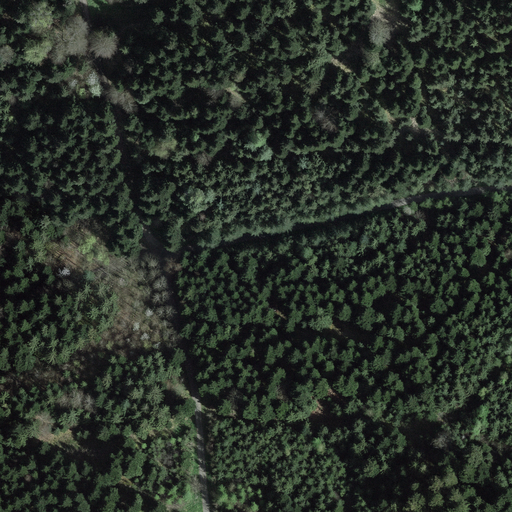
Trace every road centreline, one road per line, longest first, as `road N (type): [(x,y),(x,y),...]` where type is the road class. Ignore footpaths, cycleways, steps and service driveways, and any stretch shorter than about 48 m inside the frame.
road 1 (track): [(511,187),(416,194),(286,233),(157,246),(0,316)]
road 2 (track): [(206,511),(192,381),(88,0)]
